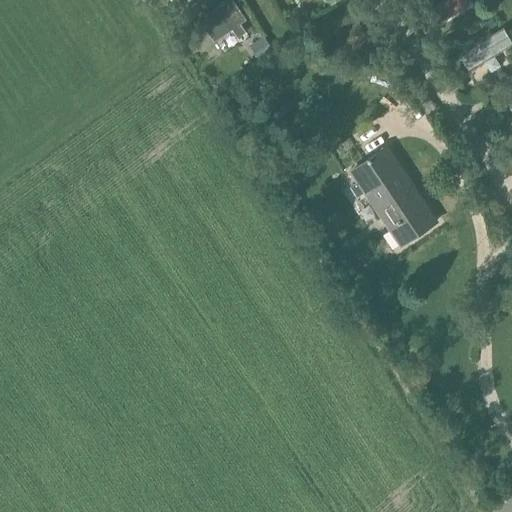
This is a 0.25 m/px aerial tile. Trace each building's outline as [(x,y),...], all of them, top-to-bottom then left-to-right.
[(241,24),(247,20),(232,0),(226,0),(199,19),(214,42),(232,29),(238,37),(246,31),(241,24)] [(465,0),(452,0),(416,20),(424,34),(470,9),(465,0)] [(469,71),(511,45),(511,43),(504,30),(460,56),(469,71)] [(511,110),(502,116),(511,133),(511,132),(511,110)] [(401,245),(436,222),(386,147),(351,171),(401,245)]
